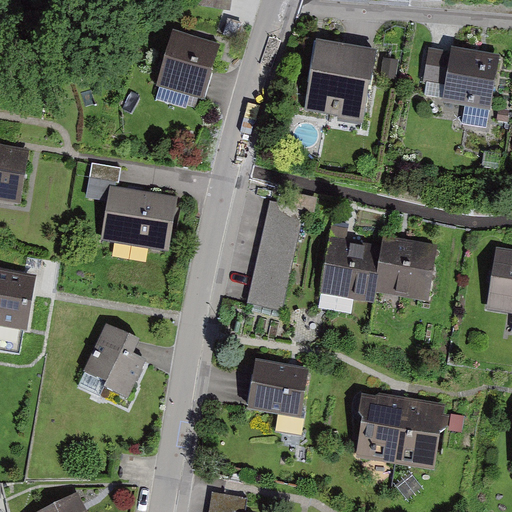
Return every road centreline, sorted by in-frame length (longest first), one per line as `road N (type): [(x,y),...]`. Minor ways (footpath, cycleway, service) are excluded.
road 1 (residential): [(279,0),(200,290),(163,511)]
road 2 (unknown): [(186,485),(249,488),(338,511)]
